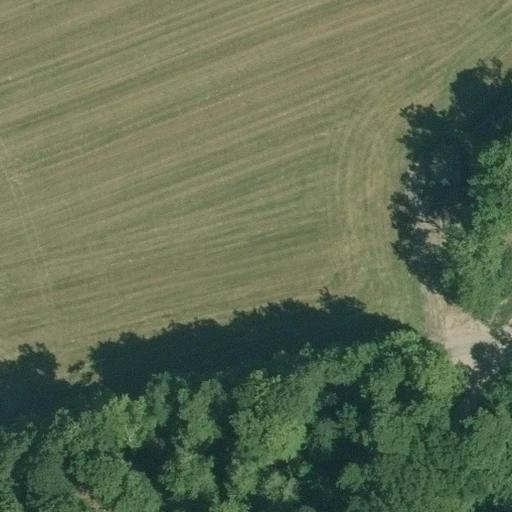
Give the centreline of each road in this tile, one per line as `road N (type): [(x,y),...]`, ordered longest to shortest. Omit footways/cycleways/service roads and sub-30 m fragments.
road 1 (unclassified): [(0,453),(511,337)]
road 2 (track): [(431,445),(507,339)]
